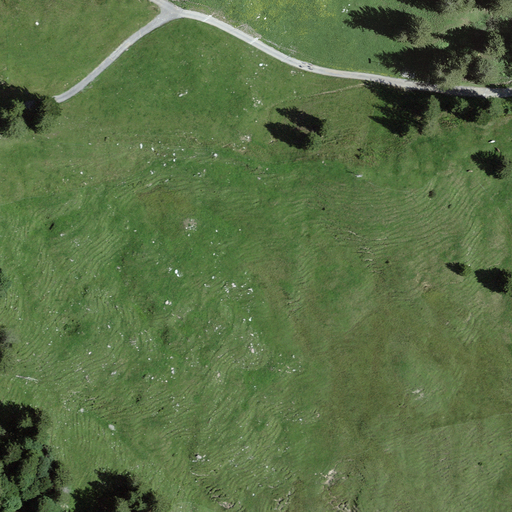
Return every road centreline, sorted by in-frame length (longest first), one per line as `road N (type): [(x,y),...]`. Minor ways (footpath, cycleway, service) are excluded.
road 1 (track): [(177,11),(224,25),(307,72),(511,94)]
road 2 (track): [(0,112),(64,95),(177,11)]
